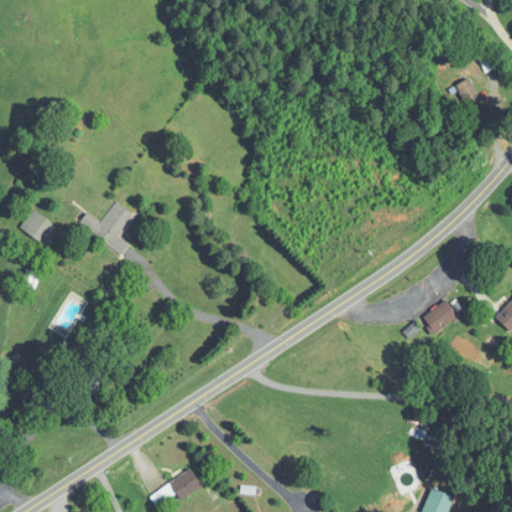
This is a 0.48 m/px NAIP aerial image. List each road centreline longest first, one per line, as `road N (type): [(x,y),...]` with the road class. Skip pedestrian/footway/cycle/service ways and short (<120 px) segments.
road 1 (primary): [(18,511),(218,383),(511,159)]
road 2 (residential): [(246,362),(283,387),(511,398)]
